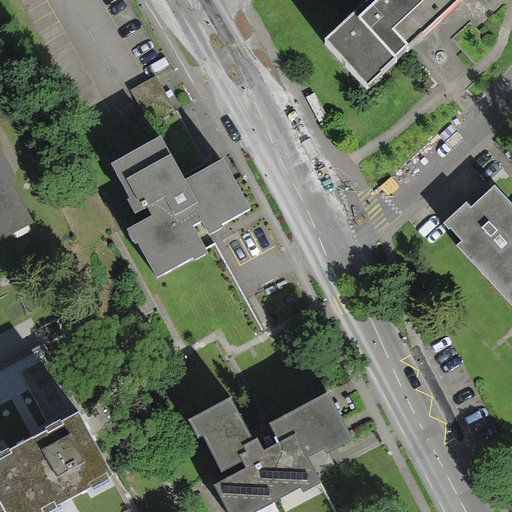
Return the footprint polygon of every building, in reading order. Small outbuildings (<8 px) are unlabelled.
[(377,0),(326,47),(368,100),(412,56),(396,38),(407,27),(435,0),(377,0)] [(0,235),(39,212),(15,174),(22,170),(1,137),(0,137),(0,235)] [(214,228),(254,207),(229,160),(207,171),(190,180),(168,139),(120,164),(145,211),(154,206),(159,216),(137,228),(162,276),(212,250),(198,224),(209,218),(214,228)] [(511,198),(500,186),(478,207),(472,200),(450,221),(467,239),(463,243),(511,294),(511,198)] [(129,511),(113,480),(77,412),(68,395),(40,340),(0,361),(0,511),(129,511)] [(217,481),(233,511),(267,511),(327,481),(313,453),(330,444),(334,451),(347,444),(359,438),(334,390),(275,421),(284,438),(265,448),(237,394),(194,416),(222,470),(247,457),(250,464),(217,481)]
